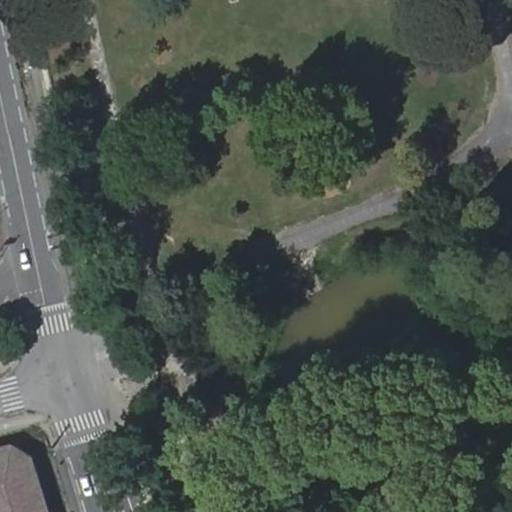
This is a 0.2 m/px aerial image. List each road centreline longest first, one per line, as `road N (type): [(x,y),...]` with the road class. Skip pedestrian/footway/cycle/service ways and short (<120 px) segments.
road 1 (unclassified): [(19,0),(84,315),(86,335),(67,384)]
road 2 (secondary): [(67,384),(0,87)]
road 3 (secondary): [(104,511),(67,384)]
